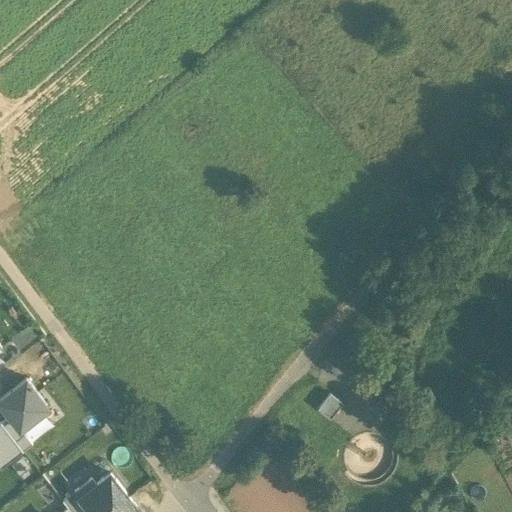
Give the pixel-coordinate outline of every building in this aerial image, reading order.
[(48,405),(26,378),(0,397),(0,401),(10,414),(20,427),(48,405)] [(316,411),(329,421),(341,405),(329,396),(316,411)] [(32,442),(20,427),(10,414),(1,421),(23,450),(32,442)] [(0,421),(0,466),(0,467),(23,450),(1,421),(0,421)] [(392,465),(392,463),(392,460),(391,457),(391,454),(390,452),(389,449),(387,447),(385,445),(384,443),(381,441),(379,440),(377,439),(374,438),(371,437),(369,437),(366,437),(363,437),(360,438),(358,439),(355,440),(353,442),(351,443),(349,445),(347,447),(346,450),(345,452),(344,455),(343,457),(343,460),(343,463),(343,466),(344,468),(345,471),(346,473),(348,476),(349,478),(351,480),(353,481),(356,483),(358,484),(361,485),(363,485),(366,486),(369,486),(372,485),(374,485),(377,484),(379,483),(382,481),(384,479),(386,477),(387,475),(389,473),(390,471),(391,468),(392,465)] [(131,511),(137,508),(110,473),(95,484),(91,478),(75,491),(91,511),(131,511)] [(67,507),(70,511),(91,511),(75,491),(62,501),(67,507)]
